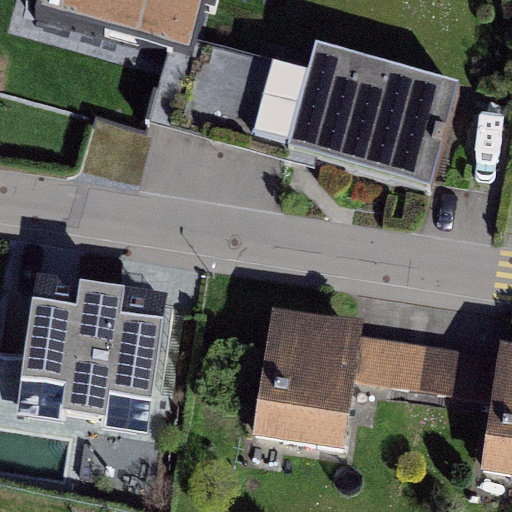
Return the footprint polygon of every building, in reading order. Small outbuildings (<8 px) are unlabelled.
[(211,0),(39,0),(31,31),(192,72),(211,0)] [(463,94),(320,53),(288,167),(431,207),(463,94)] [(22,420),(153,442),(176,305),(44,283),(22,420)] [(343,466),(365,330),(273,315),(251,450),(343,466)] [(511,488),(511,351),(505,351),(487,486),(511,488)]
